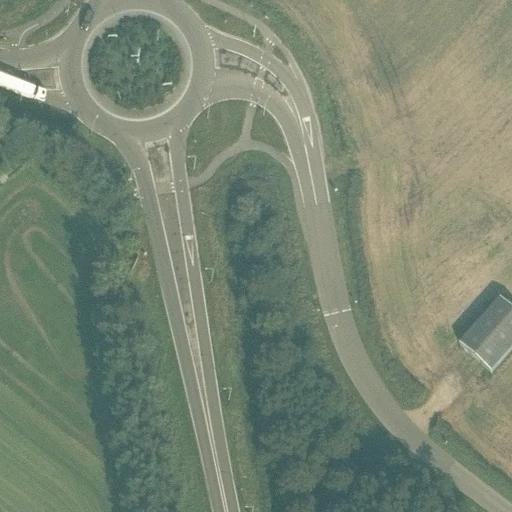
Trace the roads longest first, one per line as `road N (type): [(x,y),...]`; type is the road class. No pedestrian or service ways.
road 1 (unclassified): [(509,511),(408,433),(347,341),(303,141)]
road 2 (secondary): [(193,349),(197,289),(171,125)]
road 3 (secondary): [(128,134),(193,349)]
road 4 (secondary): [(225,511),(193,349)]
road 5 (unclassified): [(303,141),(299,106),(281,74),(242,49),(197,37)]
road 6 (unclassified): [(200,90),(258,90),(303,141)]
